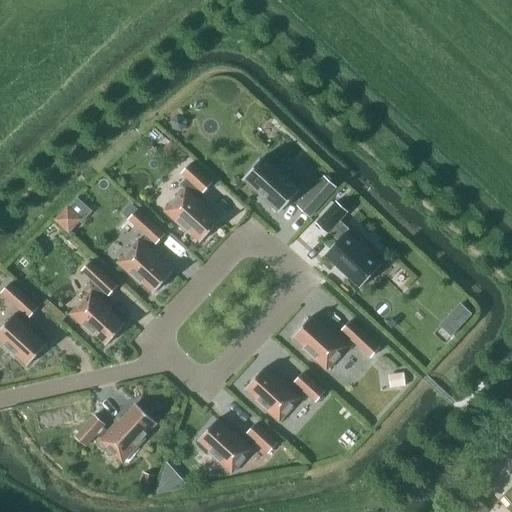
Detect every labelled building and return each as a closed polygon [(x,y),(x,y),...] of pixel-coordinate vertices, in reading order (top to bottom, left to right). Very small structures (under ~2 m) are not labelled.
[(187,127),(184,119),(176,117),(170,123),(173,131),(181,133),(187,127)] [(263,157),(243,179),(280,213),(292,199),(299,205),(297,206),(309,217),(336,188),(324,177),(311,192),(303,185),(299,190),(263,157)] [(188,231),(201,242),(220,221),(198,201),(199,200),(195,197),(201,191),(203,193),(212,183),(191,164),(182,174),(186,178),(180,185),(185,189),(165,212),(187,232),(188,231)] [(69,233),(79,222),(81,224),(92,212),(77,198),(69,206),(68,205),(54,220),(69,233)] [(329,233),(338,241),(325,254),(361,287),(381,265),(346,233),(349,229),(340,221),(348,212),(336,201),(316,223),(328,234),(329,233)] [(139,239),(118,263),(140,284),(142,282),(154,294),(173,273),(151,252),(152,251),(148,248),(154,242),(156,244),(165,234),(138,209),(129,219),(147,236),(142,242),(139,239)] [(109,296),(118,286),(91,261),(82,271),(97,285),(70,315),(93,336),(94,334),(106,345),(126,324),(104,304),(105,303),(101,300),(106,294),(109,296)] [(38,308),(11,283),(2,293),(20,310),(15,315),(14,315),(0,329),(0,340),(28,366),(47,345),(21,322),(27,316),(29,318),(38,308)] [(448,315),(439,325),(451,336),(460,326),(448,315)] [(334,336),(312,316),(293,337),(305,348),(304,349),(327,370),(348,346),(345,344),(351,338),(371,356),(380,346),(350,320),(341,330),(344,332),(338,338),(335,334),(334,336)] [(286,388),(265,368),(245,389),(257,400),(256,401),(279,422),(301,398),(298,396),(303,391),(316,402),(325,392),(303,372),(294,382),(296,384),(291,390),(288,386),(286,388)] [(406,387),(404,372),(388,374),(390,389),(406,387)] [(95,415),(76,437),(86,446),(97,434),(102,439),(100,441),(123,463),(146,438),(144,437),(157,423),(136,404),(115,427),(113,426),(108,431),(103,427),(105,425),(95,415)] [(217,419),(198,440),(210,451),(209,453),(232,474),(253,450),(251,448),(256,442),(268,453),(277,443),(256,424),(247,434),(249,436),(244,441),(240,438),(239,439),(217,419)] [(152,492),(156,476),(145,473),(141,489),(152,492)] [(486,511),(491,508),(474,491),(451,511),(486,511)]
